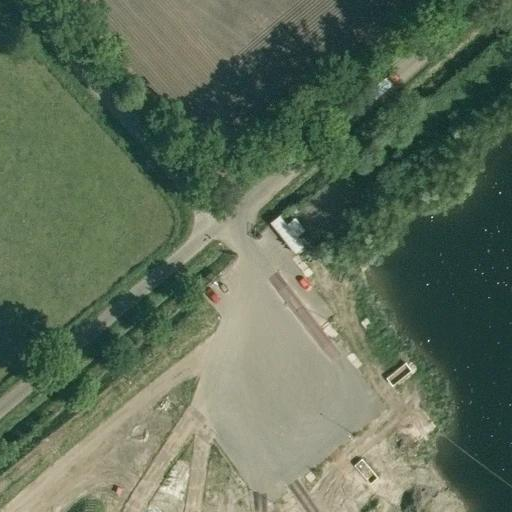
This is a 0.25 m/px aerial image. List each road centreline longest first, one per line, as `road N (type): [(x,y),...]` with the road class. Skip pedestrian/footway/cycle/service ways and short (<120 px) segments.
road 1 (track): [(6,511),(217,336),(250,269),(236,229),(217,222)]
road 2 (unclassified): [(217,222),(480,0)]
road 3 (track): [(250,269),(285,274),(300,266),(384,180),(511,76)]
road 4 (unclassified): [(217,222),(19,0)]
road 5 (unclassified): [(0,409),(217,222)]
